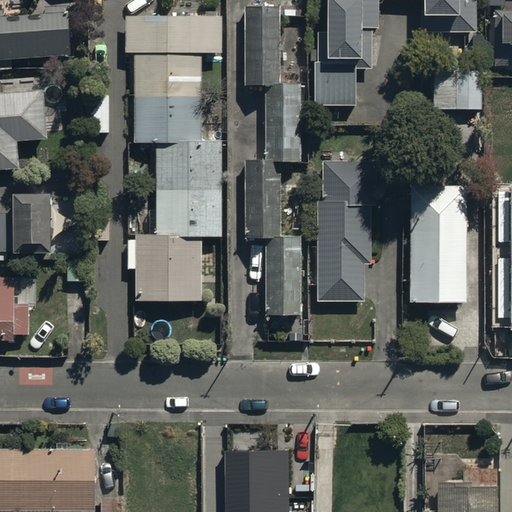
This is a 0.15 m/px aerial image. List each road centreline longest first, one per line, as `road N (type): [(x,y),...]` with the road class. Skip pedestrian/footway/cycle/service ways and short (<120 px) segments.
road 1 (residential): [(0,388),(511,389)]
road 2 (unknown): [(109,387),(104,15)]
